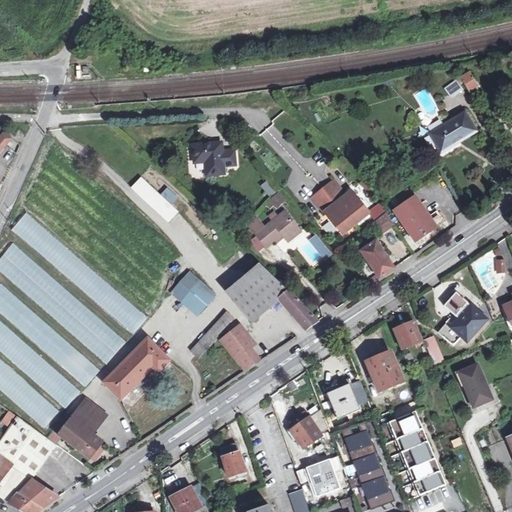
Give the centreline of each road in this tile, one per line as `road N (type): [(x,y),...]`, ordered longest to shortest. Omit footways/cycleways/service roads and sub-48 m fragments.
road 1 (secondary): [(92,495),(511,209)]
road 2 (residential): [(42,119),(211,271)]
